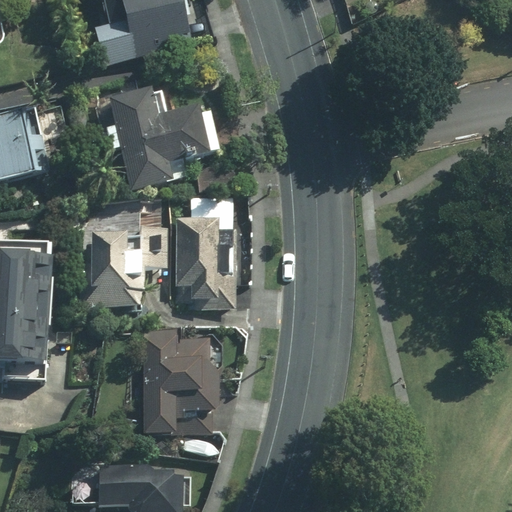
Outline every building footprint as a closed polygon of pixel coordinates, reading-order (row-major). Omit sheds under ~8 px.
[(173,0),(114,0),(129,64),(185,52),(173,0)] [(43,39),(39,8),(20,11),(24,42),(43,39)] [(209,174),(199,129),(160,138),(152,104),(109,114),(131,208),(174,198),(170,183),(209,174)] [(23,130),(0,133),(0,192),(32,188),(23,130)] [(237,236),(177,235),(176,299),(194,299),(194,315),(235,316),(237,236)] [(104,319),(144,319),(145,282),(167,282),(167,242),(130,241),(130,247),(91,247),(90,312),(104,319)] [(0,382),(45,385),(53,261),(0,257),(0,382)] [(176,345),(144,345),(146,446),(214,445),(213,427),(222,427),(221,379),(210,379),(209,352),(176,353),(176,345)] [(190,511),(191,478),(103,477),(102,511),(190,511)]
